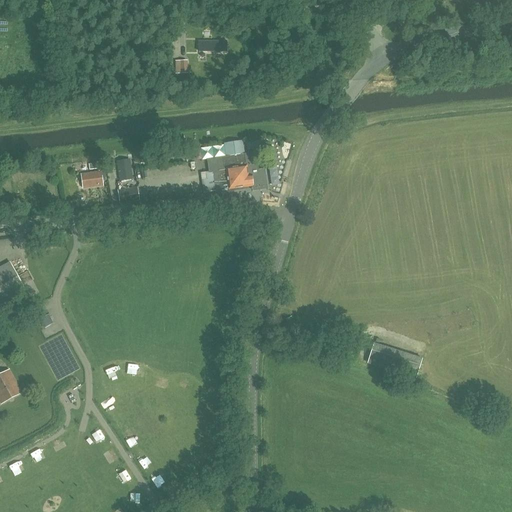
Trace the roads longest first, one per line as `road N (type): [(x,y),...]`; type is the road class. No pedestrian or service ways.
road 1 (tertiary): [(253,511),(255,347),(289,216)]
road 2 (unclassified): [(0,231),(197,203),(289,216)]
road 3 (tertiary): [(289,216),(314,142),(361,79),(390,56)]
road 4 (tertiary): [(390,56),(449,32),(511,26)]
